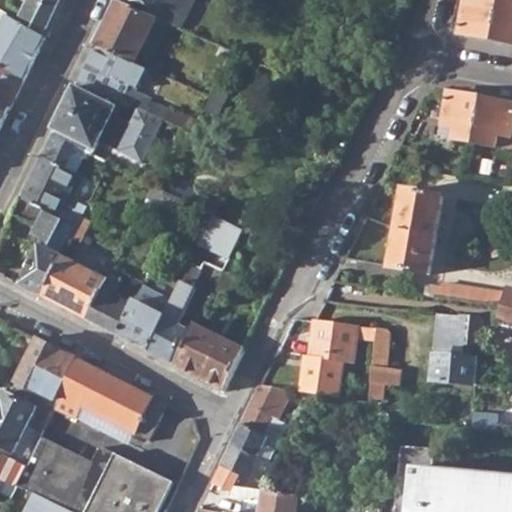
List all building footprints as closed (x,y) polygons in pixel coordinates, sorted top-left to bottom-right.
[(0,0),(0,7),(7,12),(10,6),(11,4),(3,0),(0,0)] [(31,0),(24,16),(48,32),(63,0),(31,0)] [(158,20),(181,30),(196,0),(119,0),(119,2),(158,20)] [(459,34),(495,40),(502,0),(479,0),(479,7),(465,4),(459,34)] [(511,0),(502,0),(495,40),(511,43),(511,0)] [(140,54),(158,20),(119,2),(95,49),(147,70),(151,72),(154,61),(140,54)] [(0,66),(24,81),(45,38),(9,14),(0,29),(0,66)] [(120,102),(123,104),(129,92),(132,85),(139,89),(147,70),(95,49),(78,84),(120,102)] [(0,103),(10,109),(24,81),(0,66),(0,103)] [(78,84),(55,129),(98,150),(101,142),(120,151),(119,154),(145,166),(166,123),(143,113),(123,104),(120,102),(78,84)] [(205,111),(219,119),(230,96),(216,89),(205,111)] [(123,104),(143,113),(147,102),(142,97),(129,92),(123,104)] [(454,139),(474,143),(482,98),(449,92),(444,121),(457,123),(454,139)] [(474,143),(497,147),(499,131),(511,134),(511,131),(511,103),(482,98),(474,143)] [(188,119),(147,102),(143,113),(166,123),(183,130),(188,119)] [(0,129),(10,109),(0,103),(0,129)] [(94,156),(98,150),(55,129),(51,135),(76,148),(94,156)] [(20,198),(58,217),(61,212),(79,175),(66,168),(76,148),(51,135),(20,198)] [(71,216),(68,222),(79,228),(82,221),(102,182),(94,178),(71,216)] [(155,202),(179,214),(185,201),(170,194),(155,186),(150,197),(156,200),(155,202)] [(185,201),(214,216),(220,204),(187,188),(186,191),(174,186),(170,194),(185,201)] [(392,268),(431,275),(443,197),(405,191),(392,268)] [(44,298),(64,258),(67,253),(73,240),(77,230),(79,228),(68,222),(58,217),(20,198),(12,213),(38,226),(33,236),(44,241),(21,286),(44,298)] [(58,217),(68,222),(71,216),(61,212),(58,217)] [(148,350),(171,362),(188,329),(175,322),(188,296),(185,295),(215,240),(222,244),(225,238),(236,245),(243,231),(214,216),(177,291),(148,350)] [(77,230),(73,240),(82,244),(91,225),(82,221),(79,228),(77,230)] [(44,298),(88,320),(108,279),(64,258),(44,298)] [(88,320),(119,336),(135,303),(146,282),(126,272),(122,281),(110,275),(108,279),(88,320)] [(444,284),(444,289),(443,298),(504,307),(500,323),(505,324),(511,325),(511,290),(509,290),(508,293),(444,284)] [(153,312),(135,303),(119,336),(148,350),(177,291),(166,286),(153,312)] [(432,297),(443,298),(444,289),(433,287),(432,297)] [(433,383),(476,386),(481,325),(479,320),(460,318),(457,359),(435,357),(433,383)] [(357,341),(375,343),(377,330),(315,323),(311,360),(307,359),(302,394),(340,400),(345,365),(354,366),(357,341)] [(503,333),(511,335),(511,325),(505,324),(503,333)] [(177,365),(225,389),(244,348),(197,325),(177,365)] [(391,331),(377,330),(375,343),(372,386),(396,388),(398,370),(388,369),(391,331)] [(18,391),(54,409),(59,398),(77,360),(38,340),(18,383),(21,385),(18,391)] [(170,408),(77,360),(59,398),(54,409),(78,422),(83,410),(132,435),(151,445),(170,408)] [(261,387),(213,485),(232,493),(236,489),(265,494),(277,470),(270,466),(290,427),(280,423),(295,393),(261,387)] [(0,445),(16,453),(29,429),(38,410),(5,394),(4,397),(0,394),(0,445)] [(357,420),(370,422),(370,417),(370,404),(359,403),(357,420)] [(78,422),(127,447),(132,435),(83,410),(78,422)] [(473,427),(498,429),(499,417),(475,415),(473,427)] [(16,453),(0,445),(0,454),(25,467),(40,438),(41,435),(29,429),(16,453)] [(160,511),(175,482),(99,448),(92,463),(40,438),(25,467),(16,486),(32,494),(22,511),(160,511)] [(0,486),(3,479),(16,486),(25,467),(0,454),(0,486)] [(408,456),(403,511),(418,511),(422,470),(423,457),(408,456)] [(511,511),(511,477),(422,470),(418,511),(511,511)] [(349,504),(362,506),(362,499),(364,484),(347,481),(345,504),(349,504)] [(264,502),(262,511),(314,511),(317,501),(265,494),(236,489),(232,493),(232,500),(244,502),(252,503),(252,500),(264,502)] [(380,511),(381,501),(362,499),(362,506),(361,511),(380,511)] [(262,511),(264,502),(252,500),(252,503),(244,502),(242,511),(262,511)]
